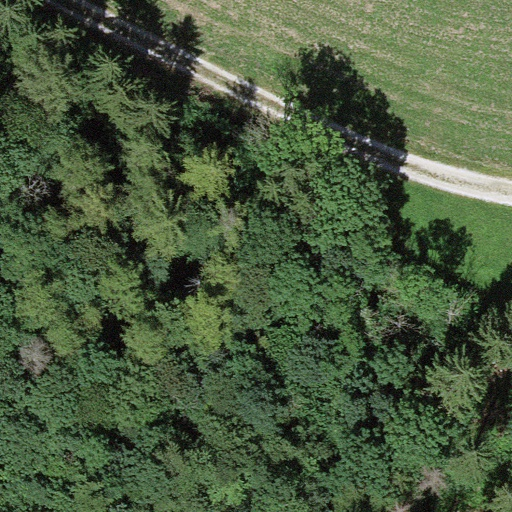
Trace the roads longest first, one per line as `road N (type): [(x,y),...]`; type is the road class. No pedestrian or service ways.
road 1 (track): [(511,197),(385,168),(29,0)]
road 2 (track): [(121,511),(161,308)]
